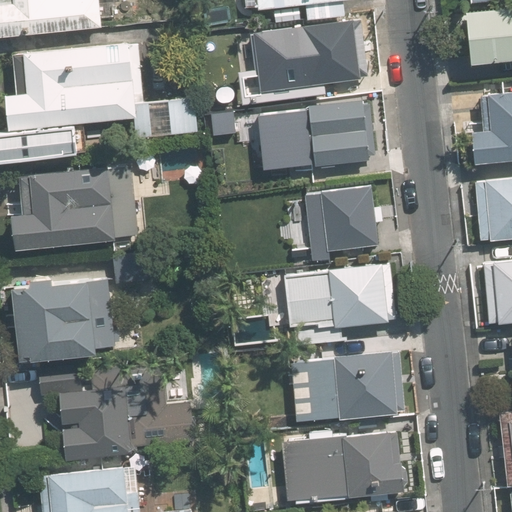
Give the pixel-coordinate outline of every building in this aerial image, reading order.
[(0,0),(0,22),(1,29),(109,19),(106,0),(0,0)] [(243,0),(244,9),(303,3),(305,18),(343,14),(341,0),(243,0)] [(511,3),(465,7),(469,60),(511,56),(511,3)] [(280,31),(286,88),(367,80),(361,23),(280,31)] [(18,120),(0,120),(0,149),(90,143),(88,115),(138,111),(140,130),(200,125),(197,92),(149,96),(144,37),(21,46),(24,84),(15,85),(18,120)] [(206,93),(208,111),(245,106),(242,88),(206,93)] [(470,129),(473,160),(511,156),(511,88),(479,91),(482,128),(470,129)] [(367,98),(277,109),(284,166),(374,155),(367,98)] [(24,239),(143,230),(137,159),(26,167),(29,204),(22,204),(24,239)] [(511,174),(476,177),(481,239),(511,235),(511,174)] [(304,192),(310,260),(328,258),(327,250),(376,245),(370,185),(304,192)] [(118,248),(121,276),(158,274),(156,245),(118,248)] [(511,257),(483,260),(489,320),(511,317),(511,257)] [(389,262),(281,274),(289,345),(347,339),(346,324),(395,319),(389,262)] [(101,273),(100,266),(24,272),(29,347),(118,340),(113,272),(101,273)] [(288,361),(293,421),(403,411),(397,351),(288,361)] [(69,383),(74,450),(199,441),(195,395),(170,396),(168,356),(97,362),(99,381),(69,383)] [(511,406),(499,408),(506,484),(511,483),(511,406)] [(396,431),(278,440),(284,503),(401,494),(401,488),(407,481),(406,468),(399,463),(396,431)] [(40,466),(43,511),(143,511),(140,459),(40,466)] [(198,511),(198,503),(158,506),(158,511),(198,511)]
